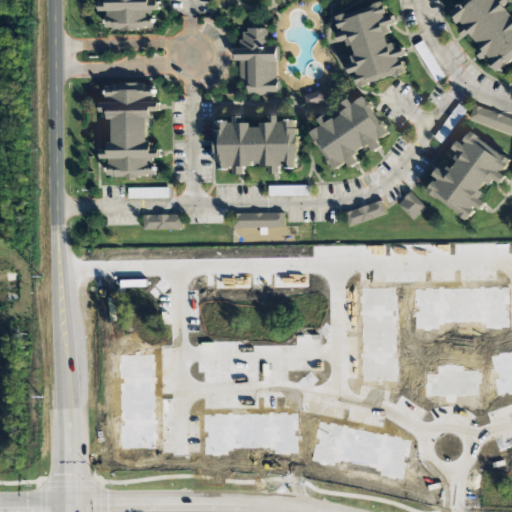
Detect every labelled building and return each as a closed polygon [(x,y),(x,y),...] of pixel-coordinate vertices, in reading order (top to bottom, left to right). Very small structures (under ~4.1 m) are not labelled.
[(109,29),(155,29),(155,0),(103,0),(103,11),(108,11),(109,29)] [(499,72),(511,62),(511,5),(508,0),(466,0),(451,12),(470,38),(472,36),(499,72)] [(335,17),(343,44),(347,43),(360,87),(409,73),(388,1),(335,17)] [(277,46),(268,46),(268,29),(238,30),(239,61),(239,80),(247,80),(248,95),(278,94),(277,46)] [(154,84),(105,85),(105,112),(113,112),(114,145),(105,145),(105,159),(110,159),(111,178),(156,177),(154,84)] [(307,106),(324,101),(321,90),(304,95),(307,106)] [(337,170),(394,137),(369,94),(355,102),(354,100),(318,120),(322,127),(314,131),(337,170)] [(511,118),(474,105),(469,119),(511,134),(511,118)] [(218,118),(219,171),(246,171),(246,166),(272,166),(272,172),(282,172),(282,168),(300,168),(300,120),(282,120),(282,117),(218,118)] [(428,189),(471,220),(481,207),(488,213),(500,196),(495,193),(511,169),(511,158),(473,130),(445,169),(443,167),(428,189)] [(128,199),(168,198),(168,188),(128,189),(128,199)] [(425,209),(412,193),(399,203),(412,219),(425,209)] [(344,211),(348,225),(386,216),(383,202),(344,211)] [(284,213),(232,214),(232,228),(285,228),(284,213)] [(144,215),(144,229),(182,229),(182,215),(144,215)]
